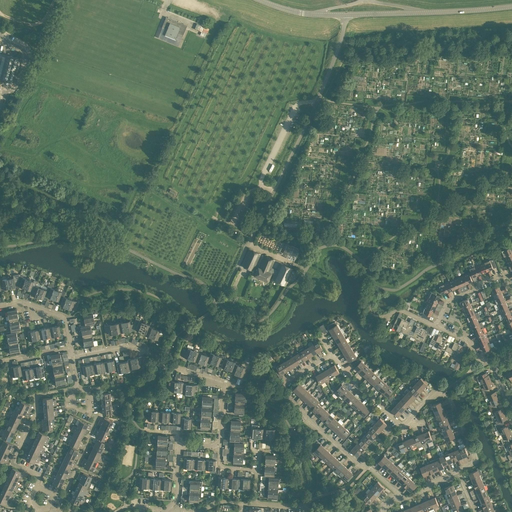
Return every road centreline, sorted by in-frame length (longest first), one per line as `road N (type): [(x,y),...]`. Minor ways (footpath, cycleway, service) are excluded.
road 1 (unclassified): [(248,243),(318,98),(342,14)]
road 2 (residential): [(403,499),(286,391),(334,356)]
road 3 (residential): [(458,470),(476,461),(447,392),(432,395),(401,425)]
road 4 (residential): [(37,486),(38,477),(13,461),(37,411),(35,395),(71,390)]
road 5 (residential): [(203,377),(128,345),(72,356)]
